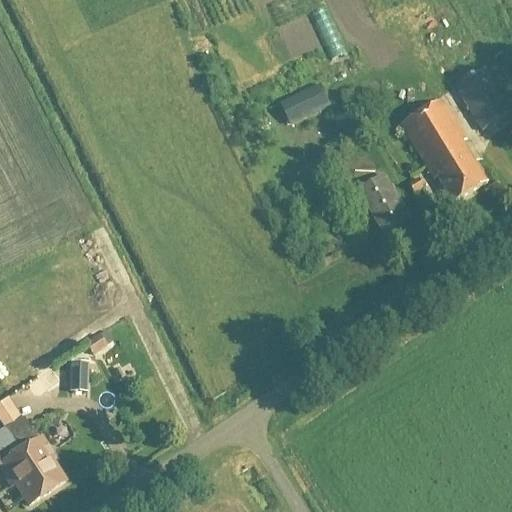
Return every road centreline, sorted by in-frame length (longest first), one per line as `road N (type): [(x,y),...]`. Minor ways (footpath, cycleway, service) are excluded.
road 1 (unclassified): [(239,428),(511,249)]
road 2 (unclassified): [(113,511),(239,428)]
